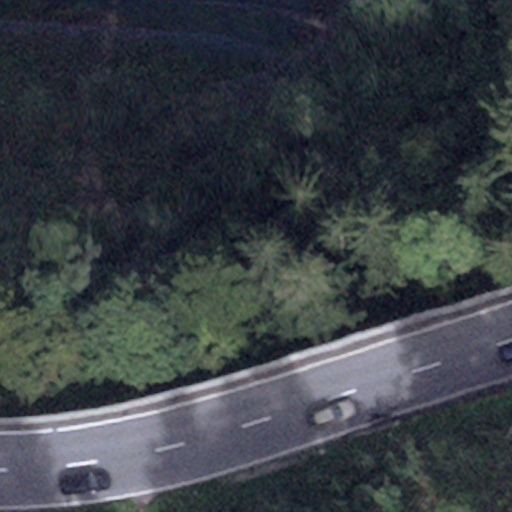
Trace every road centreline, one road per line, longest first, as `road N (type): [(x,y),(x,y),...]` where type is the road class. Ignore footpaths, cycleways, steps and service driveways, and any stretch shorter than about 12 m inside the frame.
road 1 (primary): [(511,341),(227,432),(88,461),(0,464)]
road 2 (track): [(312,511),(511,424)]
